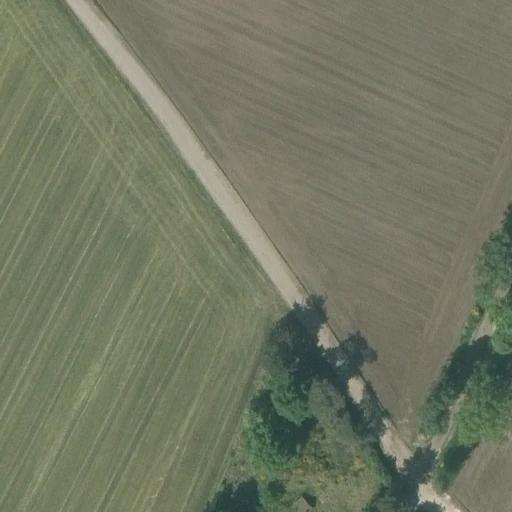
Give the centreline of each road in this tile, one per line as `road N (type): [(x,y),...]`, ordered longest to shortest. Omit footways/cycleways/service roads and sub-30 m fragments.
road 1 (track): [(413,475),(79,0)]
road 2 (track): [(413,475),(436,447),(511,263)]
